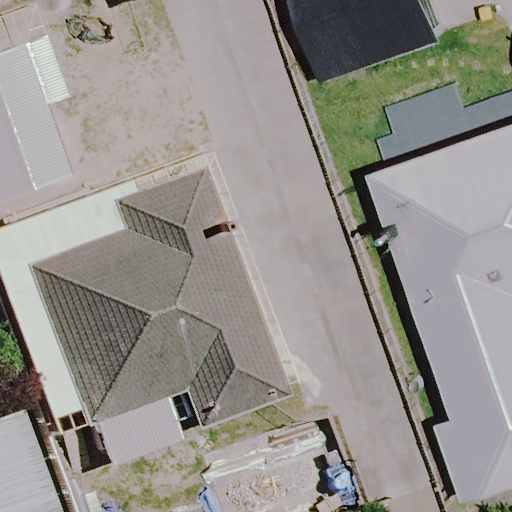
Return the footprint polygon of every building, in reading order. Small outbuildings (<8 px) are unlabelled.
[(449,40),(434,0),(301,0),(331,83),(449,40)] [(511,127),(386,169),(491,491),(511,484),(511,127)] [(282,404),(195,173),(103,207),(115,238),(19,274),(79,434),(175,398),(190,439),(282,404)] [(348,511),(352,511),(314,416),(199,463),(218,511),(348,511)] [(40,511),(9,420),(0,423),(0,511),(40,511)]
